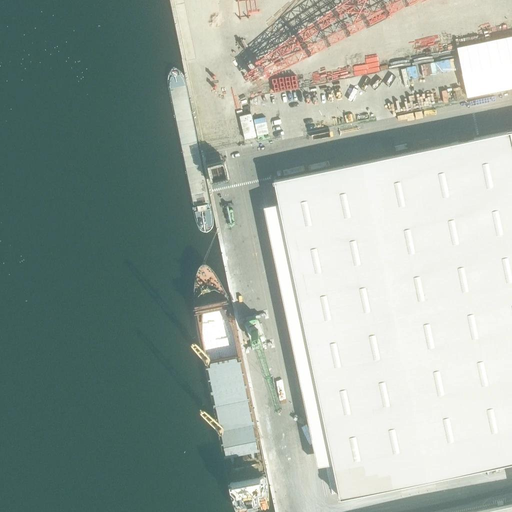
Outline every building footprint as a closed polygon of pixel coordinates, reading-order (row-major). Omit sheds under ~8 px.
[(511,40),(453,52),(464,102),(511,92),(511,40)] [(249,139),(261,136),(254,111),(243,114),(249,139)] [(275,122),(277,131),(300,125),(298,116),(275,122)] [(452,143),(275,180),(340,497),(511,461),(511,130),(452,143)] [(246,145),(247,156),(264,154),(262,143),(246,145)] [(258,297),(242,301),(246,317),(262,313),(258,297)] [(511,511),(511,503),(469,511),(511,511)]
